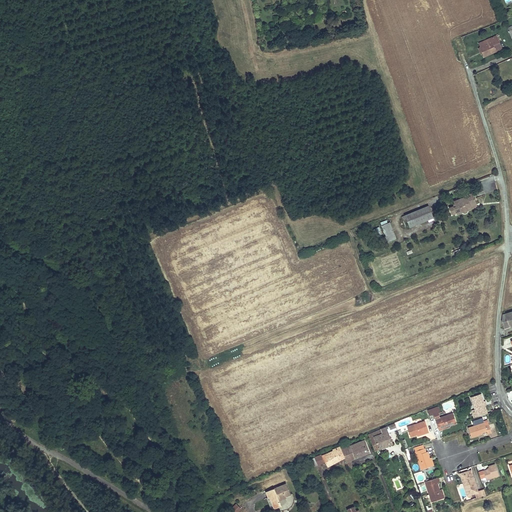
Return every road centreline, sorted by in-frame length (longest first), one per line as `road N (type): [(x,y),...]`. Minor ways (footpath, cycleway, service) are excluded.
road 1 (residential): [(511,410),(497,378),(496,351),(504,189),(471,81)]
road 2 (unclassified): [(47,451),(156,511)]
